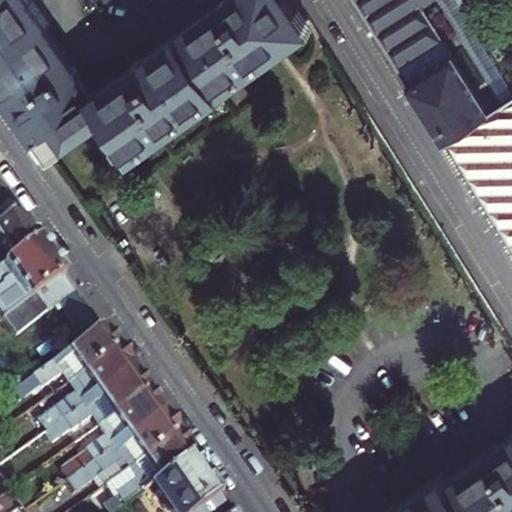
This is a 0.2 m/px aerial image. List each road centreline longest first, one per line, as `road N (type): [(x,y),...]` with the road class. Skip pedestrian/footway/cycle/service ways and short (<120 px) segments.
road 1 (residential): [(268,511),(0,129)]
road 2 (residential): [(327,0),(511,294)]
